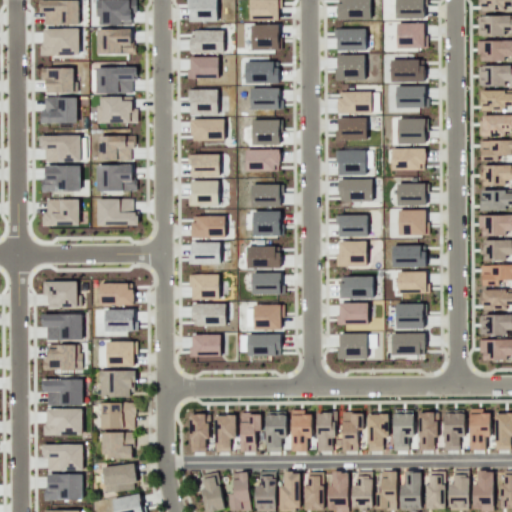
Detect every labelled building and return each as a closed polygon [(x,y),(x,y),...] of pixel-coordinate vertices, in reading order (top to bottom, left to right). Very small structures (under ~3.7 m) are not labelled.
[(38,0),(38,12),(43,12),(43,24),(78,23),(77,6),(67,6),(67,0),(38,0)] [(135,0),(100,0),(101,25),(131,24),(130,12),(135,12),(135,0)] [(188,0),(188,21),(216,21),(216,0),(188,0)] [(249,0),(249,19),(278,19),(278,0),(249,0)] [(369,0),(336,0),(336,19),(369,19),(369,0)] [(396,0),(428,0),(428,4),(425,4),(425,16),(397,17),(396,0)] [(511,0),(511,4),(503,4),(503,9),(479,9),(479,4),(477,4),(477,0),(511,0)] [(479,14),(508,13),(508,14),(511,14),(511,29),(503,29),(503,34),(479,34),(476,34),(476,15),(479,15),(479,14)] [(398,21),(425,21),(425,34),(428,34),(428,46),(398,46),(398,21)] [(250,24),(251,50),(279,49),(278,23),(250,24)] [(78,27),(42,28),(43,45),(39,45),(39,55),(78,54),(78,27)] [(131,27),(95,29),(96,54),(132,53),(131,27)] [(365,28),(337,27),(336,49),(364,50),(365,28)] [(190,52),(223,53),(223,29),(191,29),(190,52)] [(475,39),(511,38),(511,55),(503,55),(503,59),(479,60),(479,53),(475,53),(475,39)] [(336,54),(336,80),(364,79),(364,54),(336,54)] [(189,77),(217,78),(217,56),(189,55),(189,77)] [(423,58),(390,59),(390,82),(423,81),(423,58)] [(244,82),(277,83),(277,61),(244,60),(244,82)] [(477,65),(479,65),(479,64),(509,63),(509,64),(511,64),(511,79),(503,79),(503,84),(480,84),(477,84),(477,65)] [(95,67),(95,93),(131,92),(131,80),(135,80),(135,66),(95,67)] [(40,80),(44,80),(45,92),(74,91),(73,67),(39,68),(40,80)] [(395,107),(425,107),(425,85),(395,85),(395,107)] [(250,109),(282,108),(282,99),(278,99),(278,87),(249,87),(250,109)] [(217,89),(190,88),(189,114),(217,115),(217,89)] [(511,89),(479,90),(479,110),(504,109),(504,107),(511,106),(511,89)] [(370,91),(338,91),(338,113),(377,113),(377,101),(369,101),(370,91)] [(101,96),(102,122),(136,122),(136,107),(131,107),(131,95),(101,96)] [(76,96),(43,96),(43,111),(39,111),(39,123),(76,122),(76,96)] [(511,114),(481,114),(481,136),(504,136),(504,130),(511,130),(511,114)] [(365,138),(365,117),(337,117),(337,139),(365,138)] [(191,140),(223,141),(223,118),(191,118),(191,140)] [(397,118),(397,143),(426,143),(425,118),(397,118)] [(280,144),(280,119),(251,119),(251,144),(280,144)] [(39,134),(38,148),(44,148),(44,161),(79,162),(80,135),(39,134)] [(131,160),(132,136),(98,135),(98,160),(131,160)] [(424,147),(390,148),(390,169),(424,169),(424,147)] [(245,148),(245,170),(278,171),(278,149),(245,148)] [(364,149),(337,149),(338,174),(365,174),(364,149)] [(219,176),(219,153),(190,153),(190,176),(219,176)] [(87,193),(87,179),(80,179),(80,164),(44,164),(44,181),(40,181),(40,194),(87,193)] [(133,164),(96,164),(96,190),(133,190),(133,164)] [(511,164),(482,165),(482,185),(505,185),(505,179),(511,179),(511,164)] [(371,179),(339,178),(339,201),(371,201),(371,179)] [(218,206),(217,180),(190,180),(190,206),(218,206)] [(425,204),(425,182),(396,183),(396,205),(425,204)] [(281,205),(280,183),(250,184),(250,206),(281,205)] [(511,189),(479,190),(479,208),(511,206),(511,189)] [(78,225),(78,198),(45,198),(45,211),(50,211),(50,224),(78,225)] [(96,198),(96,225),(137,224),(137,210),(132,210),(132,198),(96,198)] [(397,209),(398,235),(426,234),(426,208),(397,209)] [(280,211),(252,210),(251,235),(280,235),(280,211)] [(366,236),(366,215),(338,214),(338,235),(366,236)] [(480,235),(511,234),(511,214),(480,215),(480,235)] [(192,237),(224,237),(224,215),(191,215),(192,237)] [(483,260),(511,259),(511,253),(511,238),(482,239),(483,260)] [(337,241),(338,268),(365,267),(365,240),(337,241)] [(219,241),(190,242),(191,263),(220,263),(219,241)] [(391,266),(424,266),(424,244),(391,245),(391,266)] [(246,267),(279,268),(279,246),(246,245),(246,267)] [(498,280),(511,279),(511,264),(481,264),(481,285),(498,285),(498,280)] [(397,293),(426,292),(426,270),(396,270),(397,293)] [(251,272),(251,293),(281,293),(280,271),(251,272)] [(191,298),(218,298),(218,273),(191,274),(191,298)] [(372,276),(339,275),(338,297),(371,298),(372,276)] [(42,280),(42,293),(47,293),(46,306),(78,307),(78,281),(42,280)] [(132,282),(99,283),(99,303),(132,303),(132,282)] [(193,303),(193,324),(225,324),(225,302),(193,303)] [(366,302),(338,302),(338,323),(366,323),(366,302)] [(424,303),(394,303),(394,328),(424,328),(424,303)] [(253,304),(253,329),(281,329),(281,304),(253,304)] [(103,309),(104,331),(134,330),(134,308),(103,309)] [(80,340),(81,314),(40,313),(40,327),(45,327),(45,339),(80,340)] [(338,333),(339,359),(366,358),(365,332),(338,333)] [(246,355),(279,355),(280,334),(246,333),(246,355)] [(390,354),(424,354),(424,333),(391,333),(390,354)] [(191,355),(220,355),(220,334),(191,334),(191,355)] [(481,360),(507,359),(507,354),(511,354),(511,338),(480,339),(481,360)] [(134,340),(105,341),(106,366),(134,365),(134,340)] [(80,369),(80,345),(46,344),(46,356),(42,356),(41,368),(80,369)] [(104,397),(103,373),(136,371),(137,396),(104,397)] [(40,379),(40,392),(45,392),(45,405),(82,404),(81,378),(40,379)] [(104,429),(103,404),(138,403),(138,428),(104,429)] [(81,434),(81,407),(45,408),(45,424),(41,425),(42,435),(81,434)] [(443,409),(443,449),(458,449),(458,436),(463,436),(464,410),(443,409)] [(469,449),(485,449),(485,436),(489,436),(489,409),(468,409),(469,449)] [(291,450),(306,450),(306,437),(311,437),(310,410),(289,410),(291,450)] [(413,450),(413,410),(392,410),(392,449),(413,450)] [(280,450),(280,437),(286,437),(285,411),(264,411),(265,451),(280,450)] [(316,411),(315,450),(333,450),(334,412),(316,411)] [(435,449),(434,411),(417,412),(418,449),(435,449)] [(341,450),(356,450),(356,429),(362,429),(362,412),(341,412),(341,450)] [(511,447),(511,412),(494,413),(494,447),(510,447),(511,447)] [(188,413),(189,451),(206,451),(206,413),(188,413)] [(239,451),(254,451),(255,430),(259,430),(260,413),(240,413),(239,451)] [(387,437),(387,413),(366,413),(367,450),(382,450),(381,437),(387,437)] [(235,414),(214,414),(213,451),(229,451),(229,438),(235,438),(235,414)] [(105,435),(135,435),(135,460),(105,460),(105,435)] [(88,449),(47,449),(47,474),(88,473),(88,449)] [(105,469),(137,465),(140,491),(108,495),(105,469)] [(469,509),(467,469),(452,470),(453,482),(447,482),(448,510),(469,509)] [(326,511),(346,511),(347,471),(331,470),(331,485),(327,485),(326,511)] [(444,470),(428,470),(428,483),(424,483),(424,508),(443,508),(444,470)] [(472,483),(472,510),(492,510),(492,470),(476,470),(476,483),(472,483)] [(511,508),(511,470),(510,471),(510,470),(496,471),(497,508),(511,508)] [(304,510),(323,509),(322,471),(303,471),(304,510)] [(350,507),(371,507),(371,471),(357,471),(356,484),(351,484),(350,507)] [(380,477),(380,491),(375,491),(374,508),(395,509),(396,471),(387,471),(387,477),(380,477)] [(419,471),(404,471),(404,483),(399,483),(399,509),(420,508),(419,471)] [(275,511),(293,511),(293,473),(279,472),(280,489),(275,488),(275,511)] [(225,511),(242,511),(248,511),(244,474),(235,475),(235,481),(227,482),(229,496),(224,497),(225,511)] [(47,476),(87,476),(86,506),(46,505),(47,476)] [(251,510),(270,511),(270,478),(256,478),(257,488),(249,487),(251,510)] [(202,511),(217,511),(220,511),(213,479),(199,483),(202,492),(197,493),(202,511)] [(111,498),(113,511),(143,511),(139,492),(111,498)]
